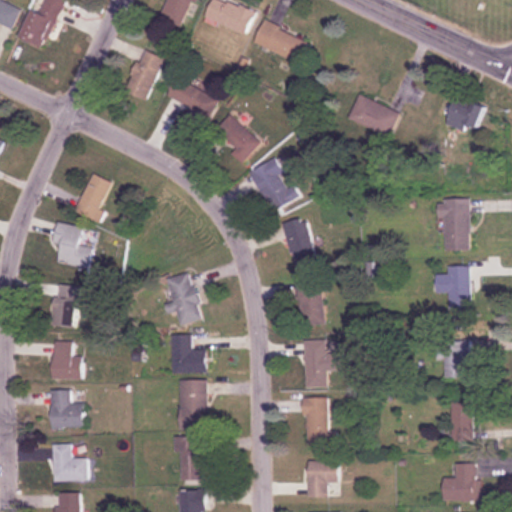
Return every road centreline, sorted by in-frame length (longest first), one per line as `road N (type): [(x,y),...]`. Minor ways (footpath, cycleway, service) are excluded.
road 1 (residential): [(121,0),(18,229),(8,274),(8,511)]
road 2 (residential): [(0,80),(174,168),(222,215),(240,247)]
road 3 (residential): [(240,247),(260,355),(262,511)]
road 4 (residential): [(368,0),(511,66)]
